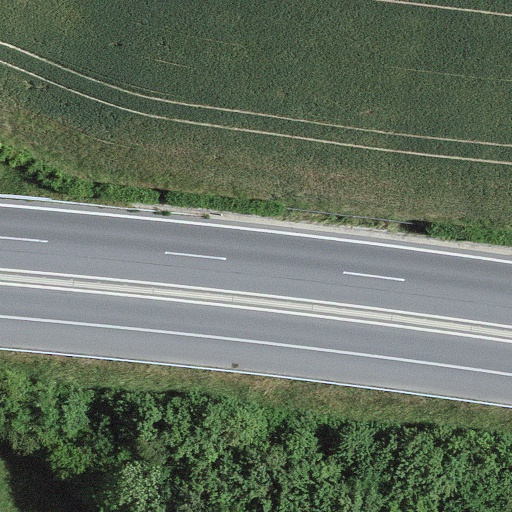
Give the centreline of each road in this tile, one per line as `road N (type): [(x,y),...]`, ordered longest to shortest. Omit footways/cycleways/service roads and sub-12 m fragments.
road 1 (trunk): [(0,299),(511,359)]
road 2 (trunk): [(511,295),(0,237)]
